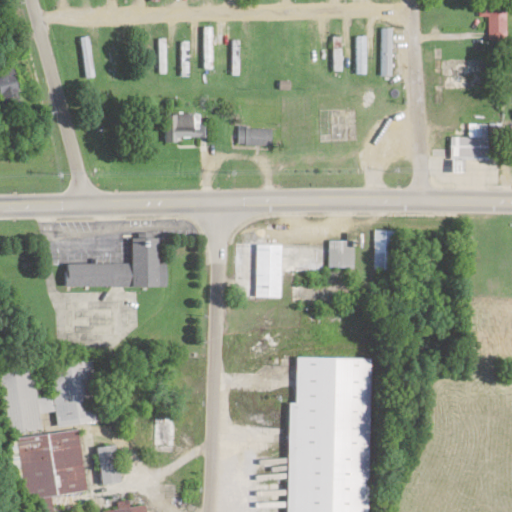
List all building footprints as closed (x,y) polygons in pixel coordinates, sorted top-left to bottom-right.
[(499,42),(499,7),(472,7),(472,19),(482,19),(482,42),(499,42)] [(303,26),(303,68),(315,68),(315,26),(303,26)] [(387,30),(376,30),(376,79),(387,79),(387,30)] [(339,74),(339,38),(327,38),(327,74),(339,74)] [(350,39),(350,77),(362,77),(362,39),(350,39)] [(163,77),(163,41),(153,41),(153,77),(163,77)] [(236,79),(236,42),(227,42),(227,79),(236,79)] [(176,79),(186,79),(186,44),(176,44),(176,79)] [(103,47),(103,82),(113,82),(113,47),(103,47)] [(75,50),(80,87),(92,86),(87,48),(75,50)] [(0,69),(0,109),(21,103),(10,67),(0,69)] [(203,126),(195,126),(195,116),(159,116),(159,142),(203,142),(203,126)] [(482,126),(462,126),(462,139),(444,139),(444,158),(482,158),(482,126)] [(267,148),(268,131),(231,130),(230,148),(267,148)] [(389,231),(368,231),(368,271),(389,271),(389,231)] [(125,265),(59,265),(59,288),(163,287),(162,265),(151,265),(151,239),(124,239),(125,265)] [(275,298),(275,272),(348,273),(348,242),(322,241),(322,247),(230,246),(229,298),(275,298)] [(300,353),(372,354),(367,511),(289,511),(291,398),(298,398),(300,353)] [(0,372),(0,437),(38,432),(36,416),(52,414),(53,429),(98,423),(91,362),(46,368),(49,399),(33,401),(29,369),(0,372)] [(172,455),(172,419),(150,419),(150,455),(172,455)] [(12,504),(34,502),(35,511),(47,511),(46,499),(83,494),(76,432),(4,441),(12,504)] [(92,449),(95,487),(118,484),(114,447),(92,449)]
